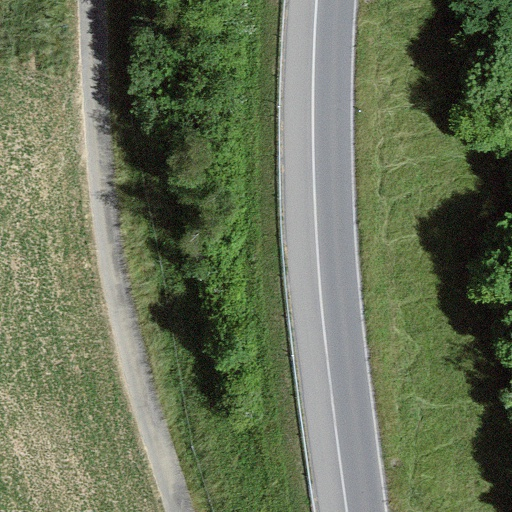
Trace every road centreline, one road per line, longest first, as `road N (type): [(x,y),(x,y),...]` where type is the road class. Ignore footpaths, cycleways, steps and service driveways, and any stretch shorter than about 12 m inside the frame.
road 1 (track): [(182,511),(119,294),(93,0)]
road 2 (motorway): [(338,0),(335,197),(368,511)]
